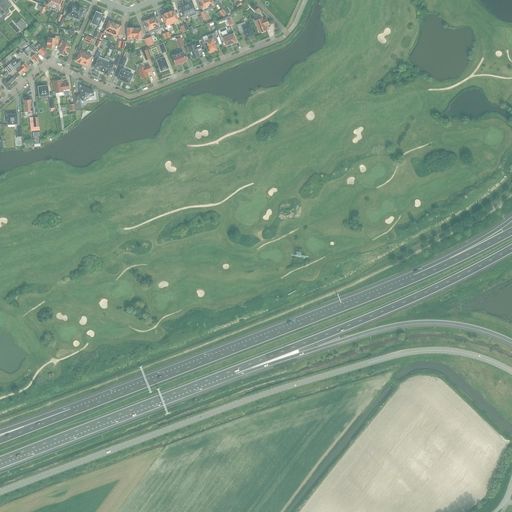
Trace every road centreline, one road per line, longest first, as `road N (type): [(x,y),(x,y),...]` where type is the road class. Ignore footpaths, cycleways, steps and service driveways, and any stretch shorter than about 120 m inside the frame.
road 1 (tertiary): [(0,493),(279,388),(392,355),(451,350),(511,371)]
road 2 (motorway): [(415,278),(72,411)]
road 3 (residential): [(0,103),(47,63),(133,96),(282,38),(304,0)]
road 4 (motorway): [(233,370),(381,312),(511,248)]
road 5 (motorway): [(233,370),(430,321),(511,341)]
road 6 (motorway): [(0,460),(233,370)]
